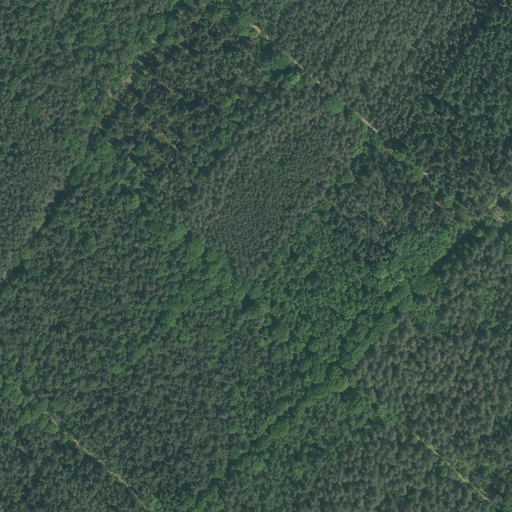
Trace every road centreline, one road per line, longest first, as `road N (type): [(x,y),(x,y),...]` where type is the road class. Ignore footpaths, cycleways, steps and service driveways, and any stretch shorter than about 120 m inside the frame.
road 1 (track): [(174,511),(511,181)]
road 2 (track): [(499,508),(204,252)]
road 3 (track): [(511,248),(220,0)]
road 4 (track): [(0,282),(176,0)]
road 5 (track): [(204,252),(0,76)]
road 6 (track): [(204,252),(65,429)]
road 7 (track): [(65,429),(160,511)]
